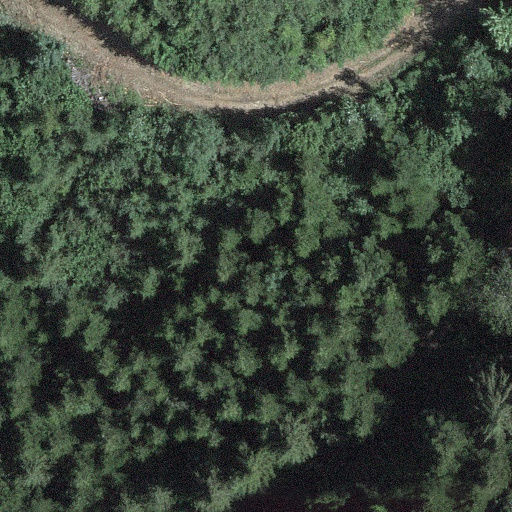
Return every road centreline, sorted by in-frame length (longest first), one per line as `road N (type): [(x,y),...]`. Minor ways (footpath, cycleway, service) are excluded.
road 1 (track): [(460,0),(337,76),(237,102),(130,56),(50,0)]
road 2 (track): [(241,511),(280,490),(373,410),(511,243)]
